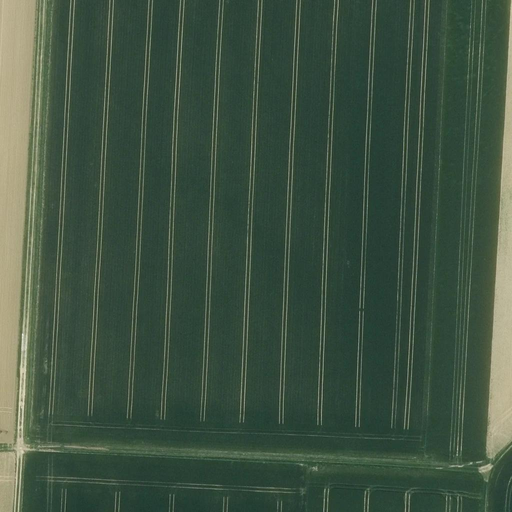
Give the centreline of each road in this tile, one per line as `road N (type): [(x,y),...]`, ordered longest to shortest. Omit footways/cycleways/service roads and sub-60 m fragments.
road 1 (track): [(20,446),(483,465)]
road 2 (track): [(41,0),(20,446)]
